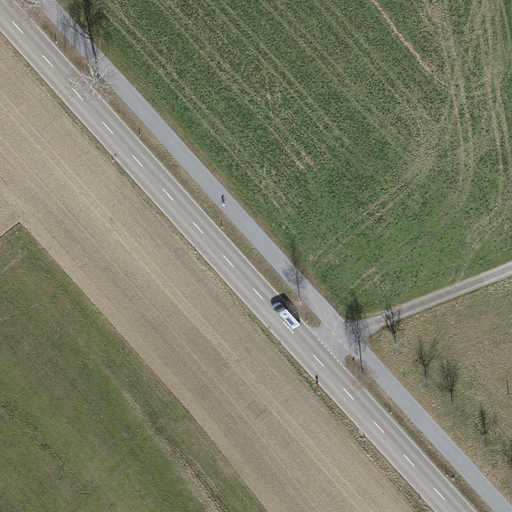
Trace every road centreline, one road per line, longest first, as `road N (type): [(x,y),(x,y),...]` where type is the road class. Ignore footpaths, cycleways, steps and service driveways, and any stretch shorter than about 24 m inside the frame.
road 1 (tertiary): [(454,511),(0,5)]
road 2 (track): [(316,358),(511,267)]
